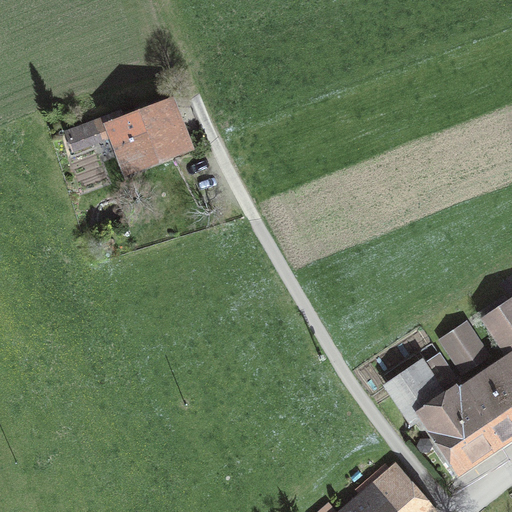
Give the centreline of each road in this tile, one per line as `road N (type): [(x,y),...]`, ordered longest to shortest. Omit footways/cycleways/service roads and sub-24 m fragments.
road 1 (track): [(451,511),(358,395),(251,219)]
road 2 (track): [(154,0),(251,219)]
